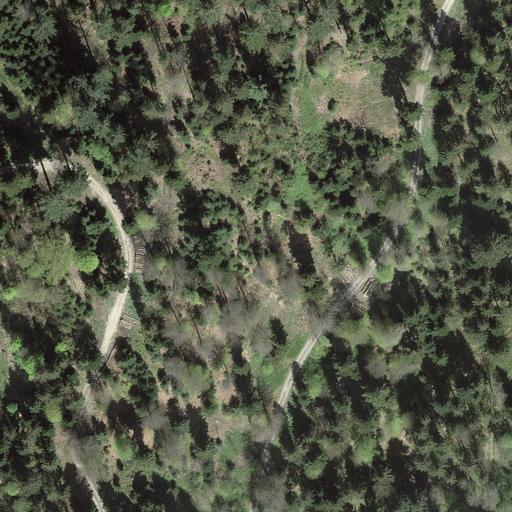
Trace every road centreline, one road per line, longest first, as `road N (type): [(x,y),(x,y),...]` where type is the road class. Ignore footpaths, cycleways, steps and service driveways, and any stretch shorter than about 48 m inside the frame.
road 1 (track): [(255,511),(262,465),(306,353),(403,221),(418,169),(421,100),(453,0)]
road 2 (track): [(103,511),(75,454),(74,432),(130,282),(129,240),(104,190),(79,174),(50,165),(0,168)]
